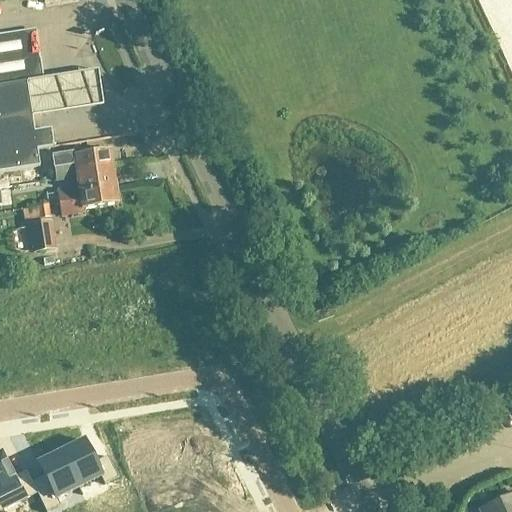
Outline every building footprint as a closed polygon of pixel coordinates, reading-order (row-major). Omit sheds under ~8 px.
[(0,89),(25,85),(41,83),(33,33),(0,38),(0,89)] [(32,134),(30,121),(25,85),(0,89),(0,175),(38,169),(35,153),(52,150),(49,132),(32,134)] [(75,174),(111,169),(108,152),(96,154),(95,149),(84,151),(85,157),(72,159),(72,156),(49,159),(51,171),(74,168),(75,174)] [(78,195),(114,189),(111,169),(75,174),(74,168),(51,171),(53,183),(74,179),(76,192),(77,192),(78,195)] [(77,192),(76,192),(55,195),(59,220),(82,216),(82,213),(117,208),(114,189),(78,195),(77,192)] [(36,209),(38,222),(48,221),(46,208),(36,209)] [(49,224),(27,227),(31,256),(55,252),(49,224)] [(445,435),(421,447),(442,490),(472,476),(452,434),(458,431),(452,420),(440,425),(445,435)] [(196,427),(157,446),(169,472),(167,472),(176,490),(203,477),(195,460),(209,453),(196,427)] [(83,443),(60,455),(77,489),(98,478),(103,488),(117,481),(107,460),(94,466),(83,443)] [(55,500),(77,489),(60,455),(37,466),(43,480),(31,486),(36,497),(43,511),(54,511),(60,510),(55,500)] [(0,457),(0,511),(15,511),(38,501),(30,486),(27,479),(15,485),(3,460),(2,460),(0,457)] [(197,491),(168,505),(171,511),(242,511),(243,511),(234,495),(231,496),(229,493),(204,505),(197,491)] [(511,511),(511,496),(479,511),(511,511)]
